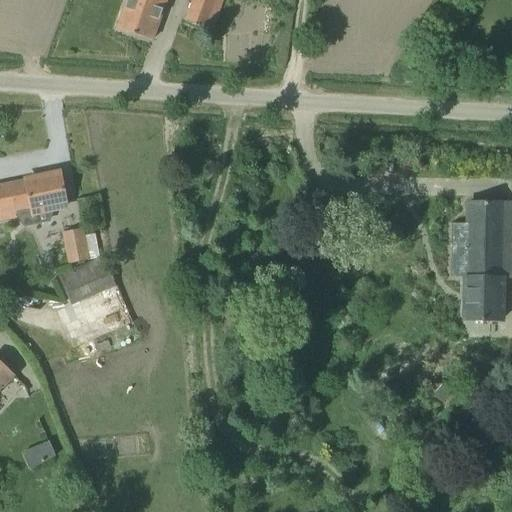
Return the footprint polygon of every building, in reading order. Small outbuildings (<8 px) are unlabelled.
[(126,0),(117,29),(152,41),(165,0),(126,0)] [(193,0),(185,22),(211,31),(222,0),(193,0)] [(0,185),(0,219),(66,206),(59,173),(0,185)] [(501,275),(502,200),(468,198),(467,274),(501,275)] [(95,235),(84,237),(82,228),(63,232),(69,264),(99,258),(95,235)] [(64,279),(76,305),(120,284),(108,258),(64,279)] [(501,275),(467,274),(465,274),(465,317),(500,318),(501,276),(501,275)] [(0,390),(14,376),(0,363),(0,390)] [(52,440),(24,453),(33,470),(60,456),(52,440)]
